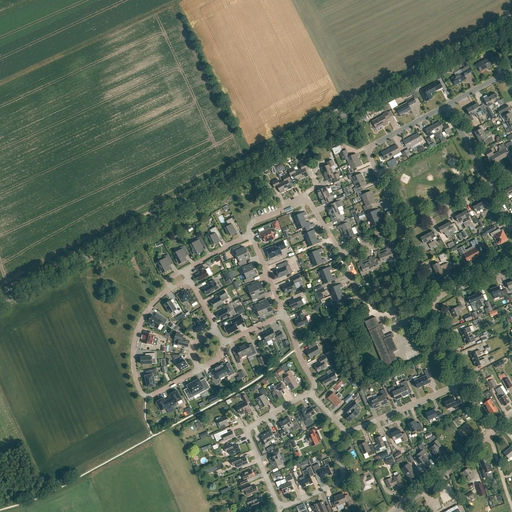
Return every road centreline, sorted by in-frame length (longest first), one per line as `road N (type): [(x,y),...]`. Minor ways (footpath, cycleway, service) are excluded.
road 1 (tertiary): [(0,304),(511,23)]
road 2 (residential): [(199,369),(146,395),(136,381),(134,338),(170,288)]
road 3 (residential): [(399,228),(367,149),(447,105)]
road 4 (residential): [(279,508),(247,431),(309,392)]
road 5 (residential): [(347,432),(467,380)]
road 6 (tertiary): [(395,511),(491,432)]
road 7 (residential): [(279,508),(342,479),(334,447),(347,432)]
